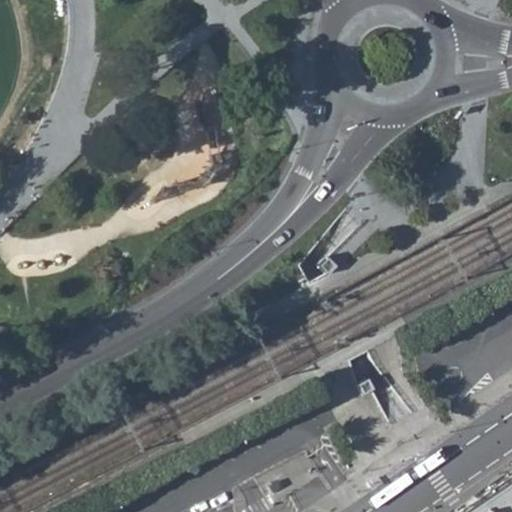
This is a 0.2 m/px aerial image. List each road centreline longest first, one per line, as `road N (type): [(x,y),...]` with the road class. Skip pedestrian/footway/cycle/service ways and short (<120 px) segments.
road 1 (secondary): [(0,395),(173,301),(290,215)]
road 2 (residential): [(511,435),(396,511)]
road 3 (secondary): [(290,215),(342,169),(376,113)]
road 4 (secondary): [(341,95),(290,215)]
